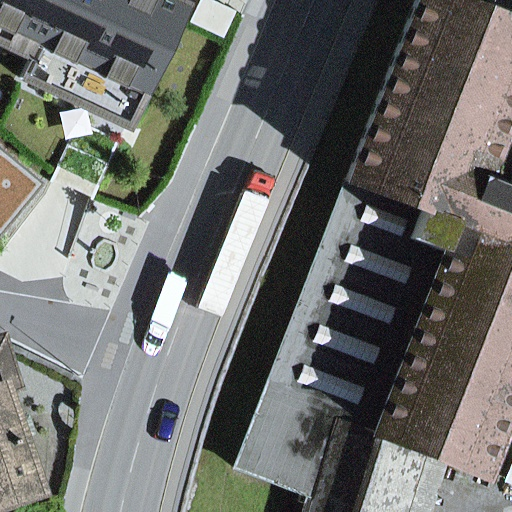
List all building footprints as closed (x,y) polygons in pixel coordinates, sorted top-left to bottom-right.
[(33,0),(158,59),(183,0),(33,0)] [(511,25),(445,0),(414,0),(233,468),(292,489),(302,493),(311,496),(339,404),(376,415),(450,222),(457,225),(511,82),(511,25)] [(478,476),(511,386),(511,82),(457,225),(450,222),(376,415),(369,433),(418,452),(478,476)] [(0,152),(0,207),(22,223),(55,178),(15,148),(8,158),(0,152)] [(10,402),(23,398),(0,340),(0,505),(39,493),(10,402)] [(399,511),(418,452),(369,433),(376,415),(339,404),(311,496),(306,511),(399,511)]
